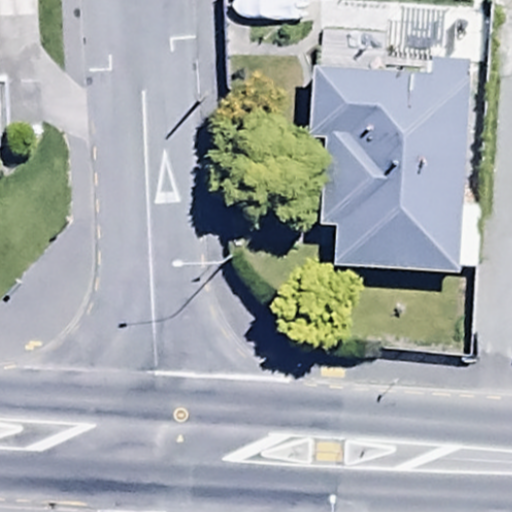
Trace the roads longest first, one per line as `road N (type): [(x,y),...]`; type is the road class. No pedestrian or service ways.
road 1 (residential): [(136,0),(157,442)]
road 2 (secondary): [(511,463),(157,442)]
road 3 (secondary): [(157,442),(0,434)]
